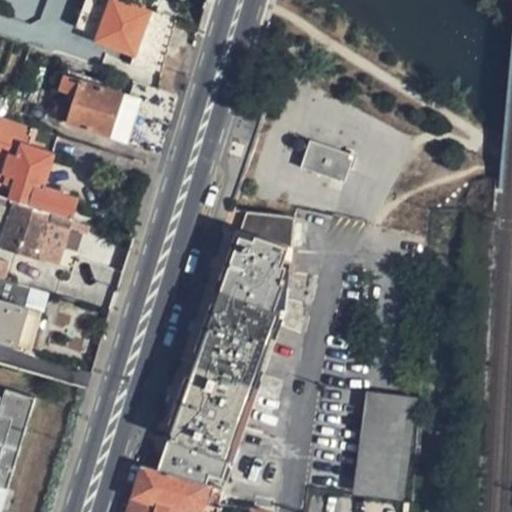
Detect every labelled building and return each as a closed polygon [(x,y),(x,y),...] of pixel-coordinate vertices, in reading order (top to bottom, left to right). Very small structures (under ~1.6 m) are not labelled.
[(27,0),(6,0),(5,3),(25,10),(27,0)] [(76,0),(69,22),(92,31),(93,25),(82,21),(89,0),(76,0)] [(89,0),(82,21),(93,25),(102,0),(89,0)] [(148,12),(113,0),(110,0),(100,33),(96,43),(135,56),(148,12)] [(121,141),(134,99),(155,106),(159,89),(132,80),(126,95),(123,95),(80,81),(63,75),(59,90),(75,95),(66,123),(121,141)] [(0,114),(10,85),(0,81),(0,114)] [(0,196),(2,197),(19,140),(31,144),(36,128),(0,116),(0,196)] [(19,140),(2,197),(8,199),(32,206),(38,185),(41,186),(56,134),(36,128),(31,144),(19,140)] [(351,158),(308,143),(298,170),(341,185),(351,158)] [(69,218),(75,197),(41,186),(38,185),(32,206),(67,217),(69,218)] [(0,226),(0,246),(35,258),(46,219),(65,225),(67,217),(32,206),(8,199),(0,226)] [(199,470),(225,479),(282,311),(286,245),(289,213),(280,211),(231,202),(229,209),(222,230),(252,239),(251,242),(236,237),(163,458),(159,469),(195,481),(199,470)] [(0,277),(6,280),(10,263),(0,259),(0,277)] [(40,310),(46,292),(6,280),(0,277),(0,340),(30,349),(40,310)] [(0,486),(8,488),(34,396),(4,387),(2,395),(0,402),(0,486)] [(415,397),(369,393),(362,493),(408,497),(415,397)] [(214,511),(216,505),(221,489),(195,481),(159,469),(144,464),(129,511),(214,511)]
